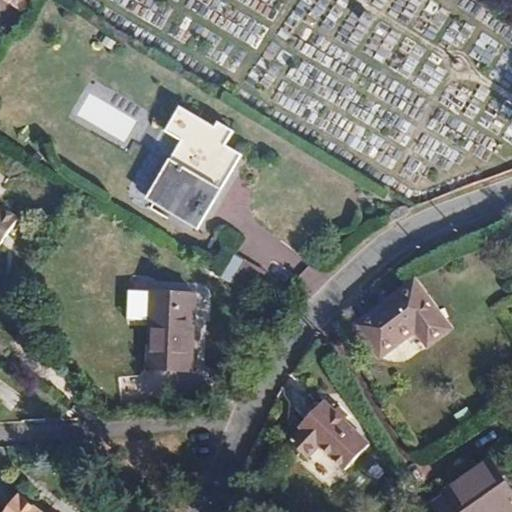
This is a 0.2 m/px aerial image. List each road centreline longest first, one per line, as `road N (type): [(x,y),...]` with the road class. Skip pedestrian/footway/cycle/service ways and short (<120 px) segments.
road 1 (residential): [(247,410),(318,308),(367,265),(417,225),(511,189)]
road 2 (residential): [(0,440),(149,430),(247,410)]
